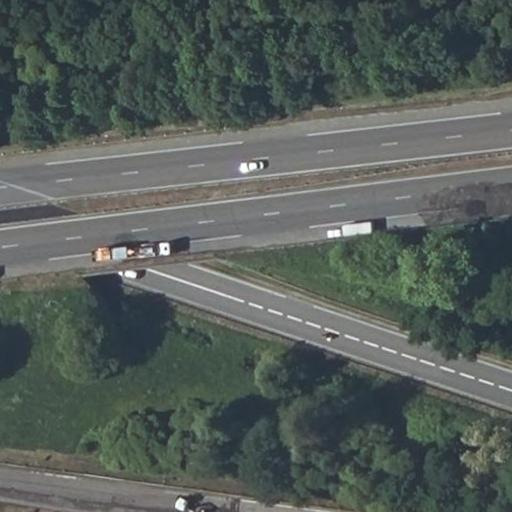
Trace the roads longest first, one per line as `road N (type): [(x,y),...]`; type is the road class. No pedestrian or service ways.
road 1 (secondary): [(511,392),(0,223)]
road 2 (motorway): [(0,247),(511,183)]
road 3 (motorway): [(511,129),(0,188)]
road 4 (trunk): [(0,478),(239,511)]
